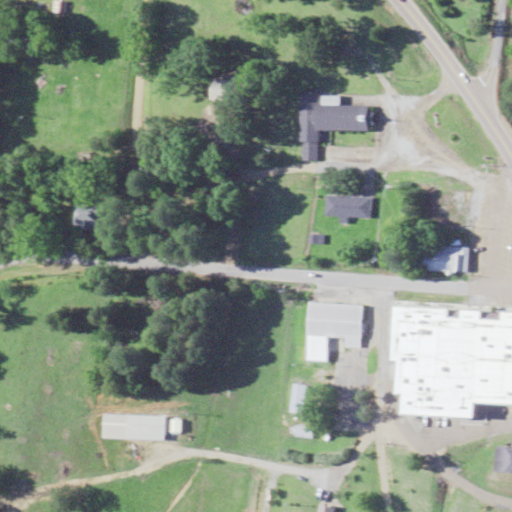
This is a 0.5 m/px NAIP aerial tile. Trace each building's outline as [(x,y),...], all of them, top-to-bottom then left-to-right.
[(301,162),(318,162),(318,132),(370,132),(370,108),(342,108),(342,96),(301,96),(301,162)] [(80,192),(80,180),(66,180),(66,192),(80,192)] [(370,198),(326,197),(325,218),(370,219),(370,198)] [(111,230),(111,207),(79,207),(79,230),(111,230)] [(368,306),(314,303),(311,347),(330,348),(331,338),(349,339),(349,349),(366,349),(368,306)] [(451,319),(449,404),(486,406),(488,367),(511,367),(511,345),(511,340),(488,339),(489,321),(451,319)] [(306,386),(292,386),(292,414),(306,414),(306,386)] [(106,440),(171,441),(171,416),(106,415),(106,440)] [(511,472),(511,450),(500,450),(499,472),(511,472)]
